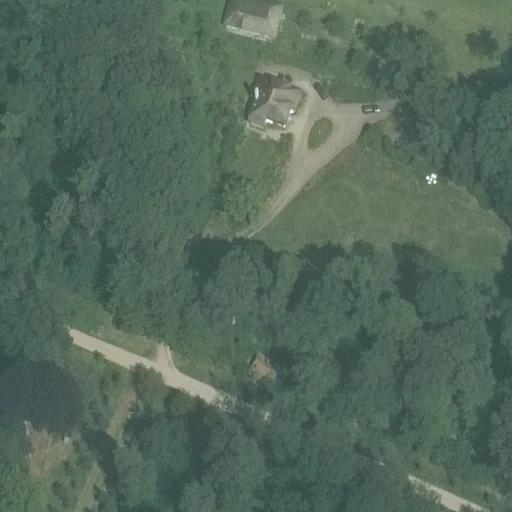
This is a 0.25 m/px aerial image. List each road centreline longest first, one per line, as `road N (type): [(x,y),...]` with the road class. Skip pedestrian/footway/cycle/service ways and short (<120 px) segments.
road 1 (track): [(155,372),(179,289),(288,185),(309,117),(325,106),(340,119),(322,152)]
road 2 (track): [(480,511),(155,372)]
road 3 (track): [(155,372),(0,308)]
